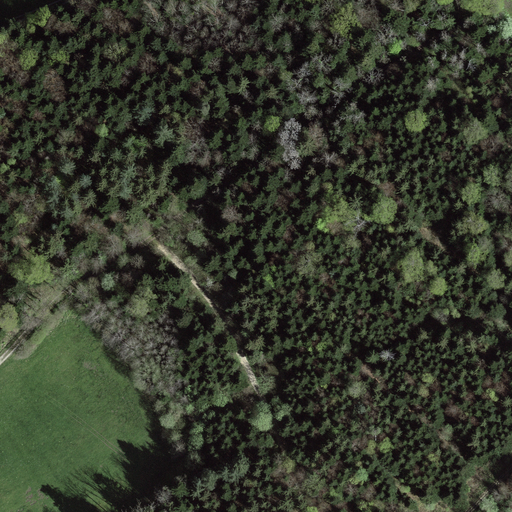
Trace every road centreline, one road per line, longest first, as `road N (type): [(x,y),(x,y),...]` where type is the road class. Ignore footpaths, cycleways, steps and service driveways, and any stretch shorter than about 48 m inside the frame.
road 1 (track): [(0,361),(78,273),(477,0)]
road 2 (track): [(318,511),(221,320),(152,229)]
